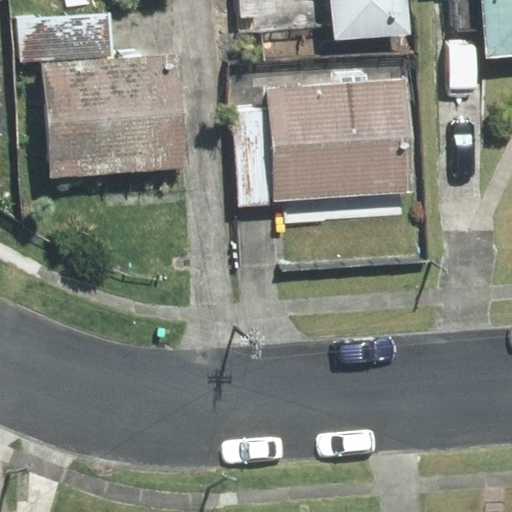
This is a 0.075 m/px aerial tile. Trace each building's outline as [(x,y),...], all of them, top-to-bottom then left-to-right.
[(333,0),(337,38),(408,33),(405,0),(333,0)] [(511,56),(511,0),(483,0),(488,58),(511,56)] [(22,61),(112,55),(110,13),(19,19),(22,61)] [(179,54),(42,64),(50,177),(187,167),(179,54)] [(274,200),(413,192),(406,79),(267,88),(268,109),(274,200)] [(237,202),(274,200),(268,109),(233,110),(237,202)]
